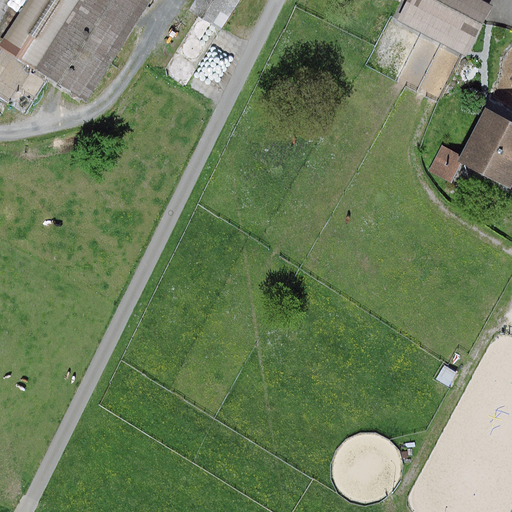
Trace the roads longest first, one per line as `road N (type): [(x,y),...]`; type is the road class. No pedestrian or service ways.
road 1 (residential): [(25,511),(279,0)]
road 2 (track): [(275,7),(343,70),(433,200),(511,251)]
